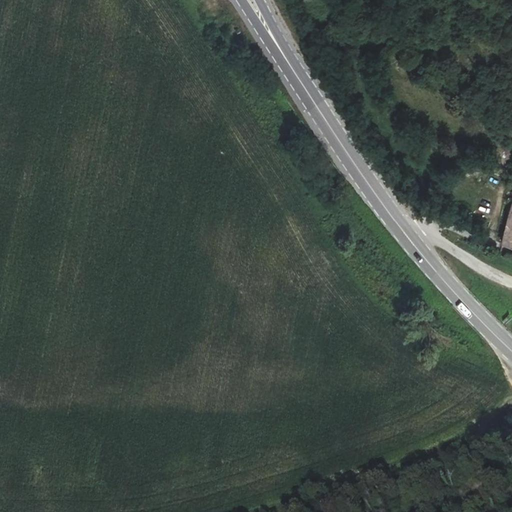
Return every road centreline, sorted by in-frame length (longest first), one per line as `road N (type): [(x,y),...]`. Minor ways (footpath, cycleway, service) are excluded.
road 1 (primary): [(397,224),(279,51)]
road 2 (primary): [(511,349),(397,224)]
road 3 (unclassified): [(511,281),(397,224)]
